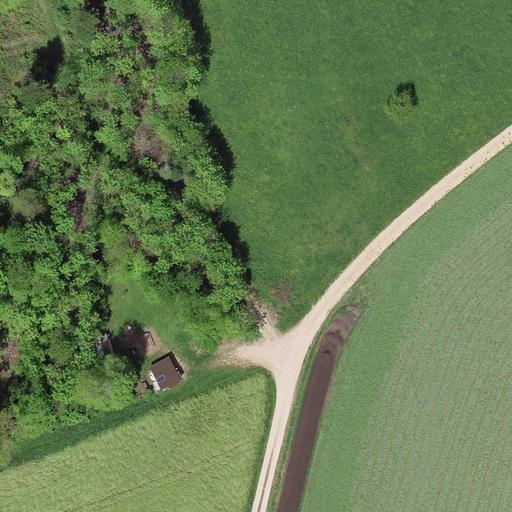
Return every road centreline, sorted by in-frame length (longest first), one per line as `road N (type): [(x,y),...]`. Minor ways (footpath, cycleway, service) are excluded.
road 1 (track): [(290,366),(380,244),(511,136)]
road 2 (track): [(290,366),(192,339),(153,317),(127,278),(132,207)]
road 3 (track): [(132,207),(156,194),(207,198),(275,361)]
road 4 (track): [(261,511),(290,366)]
